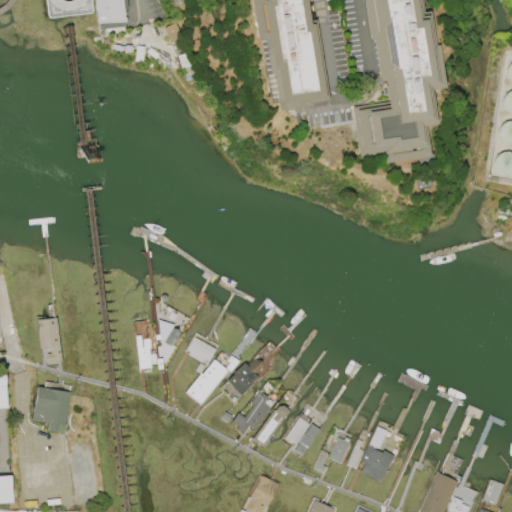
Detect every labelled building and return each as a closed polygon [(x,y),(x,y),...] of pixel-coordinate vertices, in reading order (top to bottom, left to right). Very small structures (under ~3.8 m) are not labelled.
[(89,0),(63,0),(45,1),(45,17),(90,15),(89,0)] [(93,0),(120,0),(123,27),(96,30),(93,0)] [(245,0),(305,0),(306,1),(299,2),(303,24),(309,23),(321,100),(304,103),(304,106),(272,111),(266,73),(263,74),(258,40),(251,41),(245,0)] [(356,0),(414,0),(416,13),(423,12),(428,45),(431,45),(438,88),(425,90),(430,125),(419,126),(424,156),(378,163),(376,153),(353,157),(345,108),(379,102),(376,80),(372,81),(366,40),(363,40),(356,0)] [(167,42),(178,40),(174,25),(164,27),(167,42)] [(511,90),(511,91),(507,92),(504,95),(502,99),(502,103),(502,107),(505,110),(508,113),(511,114),(511,90)] [(511,121),(510,121),(506,121),(502,123),(499,126),(497,129),(497,134),(498,138),(500,141),(503,144),(507,145),(511,145),(511,144),(511,121)] [(506,152),(501,152),(498,154),(495,156),(493,160),(492,164),(493,168),(495,172),(499,174),(503,175),(507,175),(511,174),(511,173),(511,155),(510,153),(506,152)] [(59,362),(45,363),(44,354),(48,354),(48,348),(38,349),(34,320),(55,318),(59,362)] [(172,325),(171,328),(181,334),(163,363),(161,362),(160,356),(156,357),(155,347),(159,346),(156,320),(172,325)] [(147,349),(149,368),(137,369),(134,336),(138,336),(139,341),(141,340),(147,339),(148,349),(147,349)] [(192,337),(214,349),(206,362),(204,361),(202,364),(185,355),(187,352),(185,351),(192,337)] [(239,396),(225,381),(233,374),(232,373),(243,363),(245,366),(253,358),(259,361),(262,368),(254,375),(256,377),(249,383),(251,385),(246,388),(247,389),(239,396)] [(226,371),(198,405),(183,393),(198,374),(199,375),(212,359),(226,371)] [(36,387),(68,392),(62,433),(46,430),(48,423),(31,420),(36,387)] [(268,407),(253,429),(247,425),(241,434),(235,429),(236,426),(230,422),(236,413),(243,418),(251,405),(248,403),(254,395),(257,397),(261,393),(266,397),(262,403),(268,407)] [(284,414),(282,417),(283,418),(261,448),(249,440),(271,410),(272,411),(275,407),(280,406),(283,409),(284,414)] [(223,412),(230,416),(226,423),(219,419),(223,412)] [(283,437),(299,414),(310,421),(306,427),(307,428),(309,424),(318,430),(315,435),(314,434),(309,440),(310,441),(300,455),(293,450),(295,446),(283,437)] [(391,456),(379,482),(359,472),(363,462),(359,460),(375,426),(385,431),(376,449),(371,447),(371,449),(380,453),(381,451),(391,456)] [(326,458),(336,438),(341,440),(342,436),(349,439),(347,443),(348,444),(338,464),(326,458)] [(345,465),(355,440),(360,442),(357,449),(360,451),(353,468),(345,465)] [(311,469),(319,451),(325,454),(320,466),(324,468),(322,474),(311,469)] [(417,511),(436,473),(455,482),(441,511),(417,511)] [(0,476),(9,476),(10,503),(0,503),(0,476)] [(258,476),(276,485),(265,507),(263,505),(259,511),(244,511),(243,511),(244,509),(242,507),(258,476)] [(467,507),(464,511),(446,511),(448,509),(446,508),(451,497),(460,501),(459,503),(467,507)] [(307,511),(313,501),(332,510),(331,511),(307,511)]
